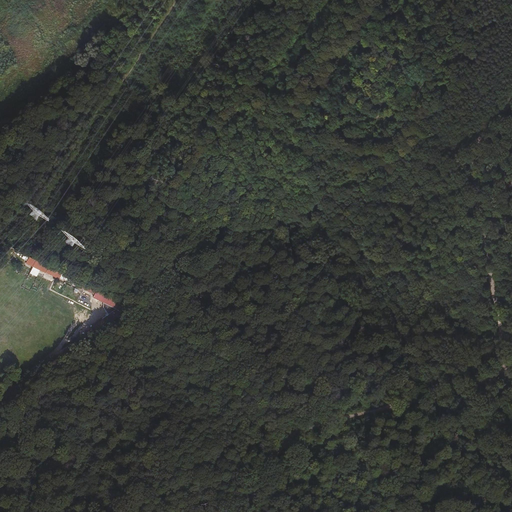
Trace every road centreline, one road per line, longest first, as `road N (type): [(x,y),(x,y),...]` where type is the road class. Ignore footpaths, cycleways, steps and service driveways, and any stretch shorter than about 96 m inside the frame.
road 1 (unclassified): [(511,102),(480,146),(474,174),(504,367),(471,386),(297,441),(242,511)]
road 2 (track): [(504,367),(385,264),(266,261),(181,278),(131,308)]
road 3 (track): [(131,308),(124,295),(98,290),(81,260),(49,232),(43,208),(168,0)]
road 4 (track): [(131,308),(53,365),(0,418)]
